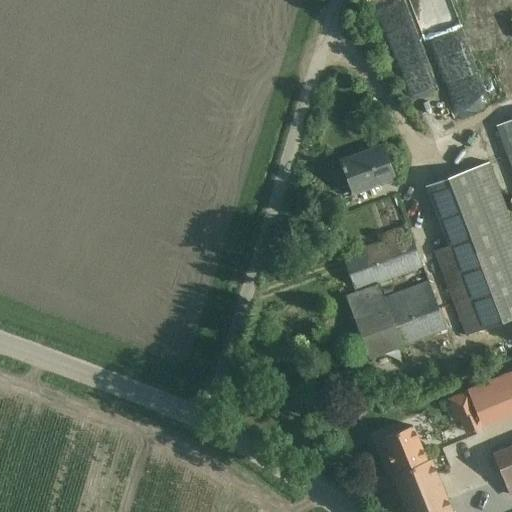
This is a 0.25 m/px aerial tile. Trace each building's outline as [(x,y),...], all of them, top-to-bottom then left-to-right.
[(424,0),(432,40),(458,35),(451,0),(424,0)] [(481,59),(445,70),(450,87),(470,81),(476,99),(492,94),(481,59)] [(511,120),(499,125),(511,162),(511,120)] [(357,196),(399,182),(386,144),(344,159),(357,196)] [(511,317),(511,220),(490,162),(429,185),(484,328),(511,317)] [(409,219),(328,246),(365,356),(444,330),(425,275),(386,288),(382,278),(424,264),(409,219)] [(511,373),(468,392),(481,425),(511,412),(511,373)] [(382,438),(396,473),(427,460),(413,425),(382,438)] [(511,445),(493,454),(511,498),(511,445)] [(452,511),(431,459),(427,460),(396,473),(392,475),(407,511),(452,511)]
